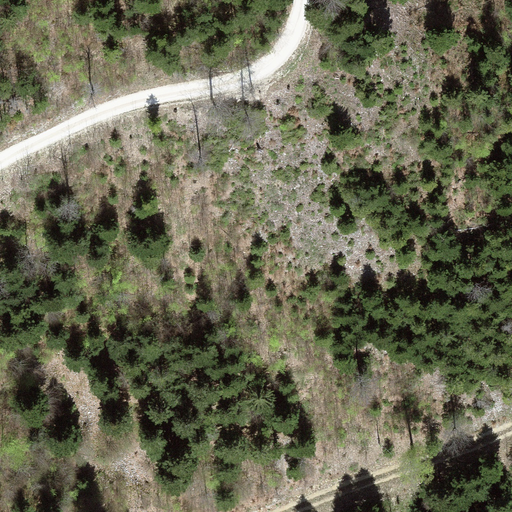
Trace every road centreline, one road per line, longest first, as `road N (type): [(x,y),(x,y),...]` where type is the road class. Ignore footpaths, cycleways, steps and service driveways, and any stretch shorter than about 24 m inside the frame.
road 1 (unclassified): [(0,159),(121,104),(255,71),(290,43),(304,0)]
road 2 (track): [(511,430),(295,511)]
